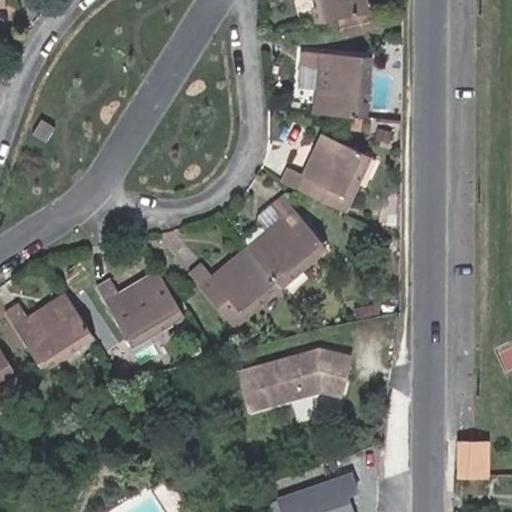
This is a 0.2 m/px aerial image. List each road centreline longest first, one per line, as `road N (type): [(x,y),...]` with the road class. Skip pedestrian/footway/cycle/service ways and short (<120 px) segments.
road 1 (tertiary): [(429,0),(429,511)]
road 2 (residential): [(97,186),(143,209),(178,214),(213,203),(240,178),(256,130),(242,0)]
road 3 (residential): [(97,186),(212,0)]
road 4 (residential): [(0,142),(31,66),(76,0)]
